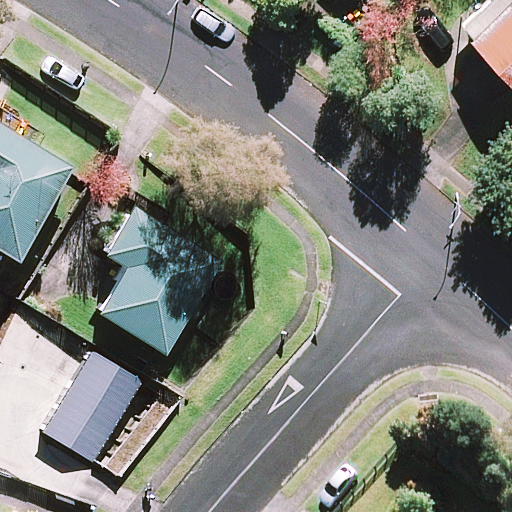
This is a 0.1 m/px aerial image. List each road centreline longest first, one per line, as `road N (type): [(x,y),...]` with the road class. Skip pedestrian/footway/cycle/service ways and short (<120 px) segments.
road 1 (residential): [(431,257),(243,92),(108,0)]
road 2 (residential): [(209,511),(431,257)]
